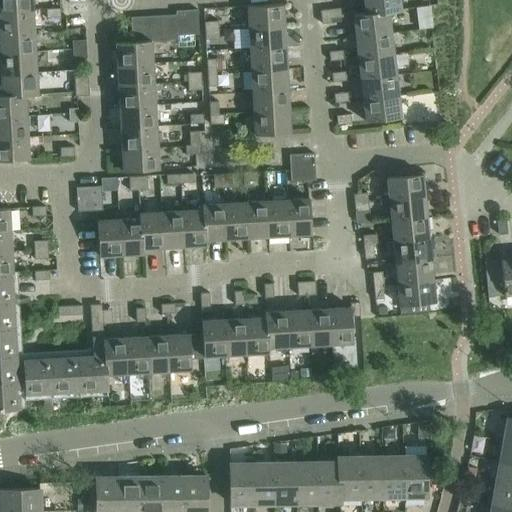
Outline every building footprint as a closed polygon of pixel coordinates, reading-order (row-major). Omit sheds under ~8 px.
[(0,0),(0,11),(33,10),(31,0),(0,0)] [(352,15),(353,16),(401,10),(399,0),(363,0),(365,13),(352,15)] [(247,6),(248,28),(284,26),(282,4),(247,6)] [(60,8),(46,9),(46,18),(60,17),(60,8)] [(342,8),(329,9),(330,18),(343,17),(342,8)] [(330,18),(329,9),(320,10),(321,24),(331,23),(330,18)] [(33,10),(0,11),(0,32),(34,31),(33,10)] [(186,10),(176,11),(177,40),(177,36),(188,35),(186,10)] [(197,10),(186,10),(188,35),(199,34),(197,10)] [(401,10),(353,16),(355,37),(391,33),(389,13),(401,11),(401,10)] [(176,15),(163,16),(164,40),(177,40),(176,11),(175,11),(176,15)] [(152,16),(141,17),(143,41),(151,41),(153,41),(152,16)] [(163,16),(152,16),(153,41),(164,40),(163,16)] [(130,18),(132,42),(143,41),(141,17),(130,18)] [(204,22),(205,31),(218,30),(218,21),(204,22)] [(284,26),(248,28),(249,50),(285,48),(284,26)] [(218,30),(205,31),(205,40),(219,39),(218,30)] [(34,31),(0,32),(0,54),(35,52),(34,31)] [(391,33),(355,37),(357,58),(393,54),(391,33)] [(72,41),(73,50),(86,49),(86,40),(72,41)] [(115,43),(117,65),(152,63),(151,41),(143,41),(132,42),(115,43)] [(285,48),(249,50),(251,71),(286,69),(285,48)] [(86,49),(73,50),(73,59),(87,58),(86,49)] [(329,52),(330,61),(344,59),(343,50),(329,52)] [(35,52),(0,54),(0,62),(1,75),(36,73),(35,52)] [(393,54),(357,58),(360,79),(396,75),(393,54)] [(206,60),(207,73),(216,73),(215,59),(206,60)] [(152,63),(117,65),(118,86),(153,84),(152,63)] [(286,69),(251,71),(252,92),(287,90),(286,69)] [(331,73),(332,82),(346,80),(345,71),(331,73)] [(187,73),(187,82),(201,81),(201,72),(187,73)] [(0,95),(0,96),(37,94),(36,73),(1,75),(2,95),(0,95)] [(216,73),(207,73),(208,87),(217,86),(216,73)] [(396,75),(360,79),(362,100),(398,96),(396,75)] [(74,78),(75,87),(89,86),(88,77),(74,78)] [(201,81),(187,82),(188,91),(202,90),(201,81)] [(153,84),(118,86),(119,107),(155,105),(153,84)] [(89,86),(75,87),(75,96),(89,95),(89,86)] [(287,90),(252,92),(253,113),(289,111),(287,90)] [(334,94),(335,103),(348,101),(347,92),(334,94)] [(37,94),(0,96),(0,117),(26,116),(25,96),(38,95),(37,94)] [(398,96),(362,100),(365,122),(401,118),(398,96)] [(209,102),(209,115),(219,115),(218,101),(209,102)] [(155,105),(119,107),(120,128),(156,126),(155,105)] [(78,108),(69,109),(70,122),(79,122),(78,108)] [(289,111),(253,113),(254,135),(290,133),(289,111)] [(189,115),(190,124),(204,123),(203,114),(189,115)] [(223,114),(219,115),(209,115),(210,124),(224,124),(223,114)] [(350,114),(336,116),(337,125),(351,123),(350,114)] [(26,116),(0,117),(0,138),(27,137),(26,116)] [(156,126),(120,128),(122,149),(157,147),(156,126)] [(189,132),(190,145),(199,144),(198,131),(189,132)] [(27,137),(0,138),(0,160),(29,159),(27,137)] [(199,144),(190,145),(185,145),(186,154),(199,154),(199,144)] [(74,147),(60,148),(61,157),(75,156),(74,147)] [(157,147),(122,149),(123,171),(158,169),(157,147)] [(289,155),(290,168),(314,167),(314,154),(289,155)] [(314,167),(290,168),(290,182),(315,180),(314,167)] [(257,172),(243,173),(243,182),(257,181),(257,172)] [(193,173),(179,174),(180,183),(193,183),(193,173)] [(231,173),(222,174),(223,188),(232,187),(231,173)] [(180,183),(179,174),(166,175),(166,184),(180,183)] [(223,188),(222,174),(213,174),(214,188),(223,188)] [(387,178),(389,200),(424,196),(422,174),(387,178)] [(145,176),(136,177),(137,190),(146,190),(145,176)] [(137,190),(136,177),(127,177),(128,191),(137,190)] [(76,188),(76,199),(101,197),(101,186),(76,188)] [(353,194),(354,203),(368,202),(367,193),(353,194)] [(424,196),(389,200),(391,221),(426,217),(424,196)] [(101,197),(76,199),(77,212),(102,211),(101,197)] [(309,199),(287,200),(289,235),(311,234),(309,199)] [(287,200),(266,201),(268,237),(289,235),(287,200)] [(266,201),(245,202),(247,238),(268,237),(266,201)] [(245,202),(223,204),(226,239),(247,238),(245,202)] [(368,202),(354,203),(355,212),(369,211),(368,202)] [(223,204),(202,205),(205,245),(206,245),(205,240),(226,239),(223,204)] [(202,210),(182,211),(184,246),(205,245),(202,205),(201,205),(202,210)] [(45,206),(31,207),(32,216),(46,216),(45,206)] [(0,208),(0,231),(10,230),(9,208),(0,208)] [(182,211),(161,212),(163,248),(184,246),(182,211)] [(161,212),(139,213),(142,254),(143,254),(142,249),(163,248),(161,212)] [(139,218),(119,220),(121,255),(142,254),(139,213),(138,213),(139,218)] [(426,217),(391,221),(393,242),(428,238),(426,217)] [(121,255),(119,220),(97,221),(99,256),(121,255)] [(506,220),(497,221),(498,235),(507,234),(506,220)] [(10,230),(0,231),(0,252),(11,252),(10,230)] [(362,235),(363,245),(372,244),(377,243),(376,234),(362,235)] [(428,238),(393,242),(395,263),(430,259),(428,238)] [(33,241),(34,250),(48,250),(47,240),(33,241)] [(372,244),(363,245),(364,258),(374,257),(372,244)] [(48,250),(34,250),(34,259),(48,259),(48,250)] [(0,273),(12,273),(11,252),(0,252),(0,273)] [(511,295),(511,258),(500,260),(500,263),(504,295),(504,296),(511,295)] [(430,259),(395,263),(397,284),(432,280),(430,259)] [(500,263),(485,265),(488,297),(504,295),(500,263)] [(49,271),(35,271),(35,281),(49,280),(49,271)] [(372,273),(373,286),(382,285),(381,272),(372,273)] [(12,273),(0,273),(0,300),(13,300),(11,274),(12,274),(12,273)] [(432,280),(397,284),(399,306),(435,302),(432,280)] [(306,295),(305,281),(296,282),(297,296),(306,295)] [(314,281),(305,281),(306,295),(315,295),(314,281)] [(263,284),(264,298),(273,297),(273,283),(263,284)] [(382,285),(373,286),(374,300),(384,299),(382,285)] [(243,305),(243,295),(242,291),(233,291),(234,305),(243,305)] [(199,293),(200,307),(209,307),(209,293),(199,293)] [(256,295),(243,295),(243,305),(257,304),(256,295)] [(13,300),(0,300),(0,327),(14,327),(13,300)] [(330,344),(352,343),(351,317),(360,316),(359,302),(349,303),(349,308),(328,309),(330,344)] [(89,305),(91,337),(103,337),(103,324),(102,310),(101,304),(89,305)] [(160,304),(160,314),(174,313),(174,304),(160,304)] [(82,314),(82,305),(57,307),(58,316),(82,314)] [(136,322),(145,322),(144,308),(135,308),(136,322)] [(328,309),(307,310),(309,345),(330,344),(328,309)] [(111,310),(102,310),(103,324),(112,324),(111,310)] [(307,310),(286,311),(288,347),(309,345),(307,310)] [(286,311),(265,312),(267,353),(268,353),(268,348),(288,347),(286,311)] [(264,317),(244,319),(246,354),(267,353),(265,312),(264,312),(264,317)] [(244,319),(223,320),(225,355),(246,354),(244,319)] [(201,321),(202,334),(203,356),(225,355),(223,320),(201,321)] [(14,327),(0,327),(0,354),(16,354),(14,327)] [(189,334),(167,336),(169,371),(191,370),(190,360),(189,335),(189,334)] [(202,334),(189,335),(190,360),(204,359),(203,356),(202,334)] [(167,336),(146,337),(148,372),(169,371),(167,336)] [(103,337),(91,337),(92,355),(103,355),(102,339),(103,339),(103,337)] [(146,337),(124,338),(126,373),(148,372),(146,337)] [(102,339),(103,355),(104,355),(106,390),(107,390),(106,375),(126,373),(124,338),(103,339),(102,339)] [(16,354),(0,354),(0,382),(18,381),(16,354)] [(92,355),(77,356),(79,392),(106,390),(104,355),(103,355),(92,355)] [(77,356),(50,358),(52,393),(79,392),(77,356)] [(52,393),(50,358),(22,359),(24,395),(52,393)] [(18,381),(0,382),(0,410),(9,410),(9,411),(16,411),(16,409),(19,409),(18,381)] [(511,419),(507,418),(503,440),(511,442),(511,419)] [(427,426),(418,426),(418,438),(427,438),(427,426)] [(393,428),(383,428),(383,437),(394,436),(393,428)] [(511,442),(503,440),(499,462),(511,463),(511,442)] [(285,443),(273,443),(273,457),(285,457),(285,443)] [(403,456),(381,457),(382,497),(404,497),(403,456)] [(425,456),(403,456),(404,497),(426,496),(425,456)] [(337,457),(337,462),(338,462),(339,498),(340,498),(361,497),(360,457),(337,457)] [(381,457),(360,457),(361,497),(382,497),(381,457)] [(338,462),(337,462),(317,463),(317,503),(340,503),(340,498),(339,498),(338,462)] [(511,463),(499,462),(495,483),(511,485),(511,463)] [(273,463),(252,464),(252,504),(274,504),(273,463)] [(295,463),(273,463),(274,504),(296,503),(295,463)] [(317,463),(295,463),(296,503),(317,503),(317,463)] [(252,504),(252,464),(229,464),(230,504),(252,504)] [(206,511),(206,476),(183,477),(183,511),(206,511)] [(118,511),(118,477),(95,478),(95,511),(118,511)] [(140,511),(140,477),(118,477),(118,511),(140,511)] [(161,511),(161,477),(140,477),(140,511),(161,511)] [(183,511),(183,477),(161,477),(161,511),(183,511)] [(511,485),(495,483),(492,504),(511,507),(511,485)] [(0,511),(40,511),(39,489),(0,489),(0,511)] [(84,499),(76,499),(76,510),(84,510),(84,499)]
